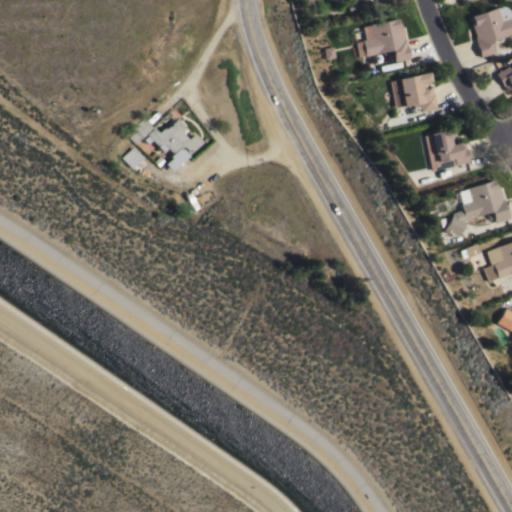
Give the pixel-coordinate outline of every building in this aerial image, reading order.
[(468,24),(470,23),(468,17),(495,8),(498,8),(499,7),(501,7),(503,8),(505,9),(507,11),(509,12),(511,13),(511,33),(489,41),(492,52),(478,57),(473,44),(474,44),(472,38),(473,38),(468,24)] [(394,19),(395,25),(398,25),(401,39),(402,39),(406,59),(391,62),(388,51),(362,57),(362,55),(355,57),(352,43),(359,41),(359,40),(362,40),(359,27),(367,25),(366,25),(394,19)] [(321,49),(330,47),(332,58),(323,60),(321,49)] [(511,87),(508,90),(508,89),(503,92),(492,74),(505,66),(509,73),(511,71),(511,87)] [(387,81),(426,73),(427,83),(418,85),(419,90),(430,88),(434,109),(418,112),(417,105),(401,108),(401,106),(392,108),(387,81)] [(192,132),(200,141),(188,152),(183,146),(180,149),(187,157),(171,172),(164,165),(170,159),(168,157),(171,155),(165,148),(161,152),(157,147),(156,148),(145,135),(134,145),(127,137),(134,131),(131,128),(141,118),(151,129),(152,128),(157,133),(162,128),(164,130),(175,119),(183,128),(179,133),(185,139),(192,132)] [(420,136),(448,130),(450,139),(447,140),(448,146),(461,142),(466,163),(429,171),(420,136)] [(121,158),(132,147),(142,158),(130,168),(121,158)] [(153,162),(158,157),(163,162),(157,167),(153,162)] [(457,237),(450,234),(449,235),(442,232),(450,213),(459,211),(457,205),(459,205),(455,192),(464,190),(463,188),(490,181),(492,187),(495,186),(499,200),(500,199),(504,213),(505,213),(507,220),(492,224),(491,220),(486,221),(485,216),(489,215),(488,213),(461,221),(463,222),(457,237)] [(188,191),(194,188),(197,193),(191,196),(188,191)] [(184,195),(187,193),(197,208),(193,211),(184,195)] [(511,239),(511,271),(495,278),(494,277),(486,280),(480,268),(488,265),(483,251),(511,239)] [(461,248),(472,243),(475,251),(465,256),(461,248)] [(344,285),(333,295),(315,276),(326,266),(344,285)] [(511,343),(510,342),(511,337),(511,334),(494,324),(503,309),(511,314),(511,343)]
